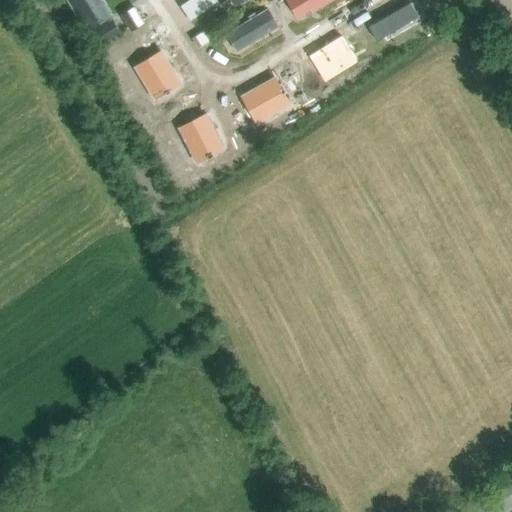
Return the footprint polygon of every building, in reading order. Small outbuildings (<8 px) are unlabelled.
[(66,0),(86,33),(105,21),(92,0),(66,0)] [(220,4),(216,0),(188,0),(181,5),(193,22),(220,4)] [(286,0),(298,18),(327,0),(286,0)] [(368,26),(376,40),(418,16),(410,2),(368,26)] [(237,52),(279,25),(268,7),(226,33),(237,52)] [(136,9),(123,17),(131,30),(144,22),(136,9)] [(338,17),(362,61),(375,54),(351,9),(338,17)] [(131,74),(120,55),(154,36),(147,23),(99,49),(117,81),(131,74)] [(90,36),(97,48),(113,39),(105,27),(90,36)] [(309,56),(325,80),(357,60),(341,36),(309,56)] [(155,102),(181,88),(162,55),(137,70),(155,102)] [(242,96),(257,122),(289,103),(275,77),(242,96)] [(232,159),(245,153),(228,115),(215,121),(232,159)] [(190,163),(216,149),(197,116),(171,131),(190,163)]
